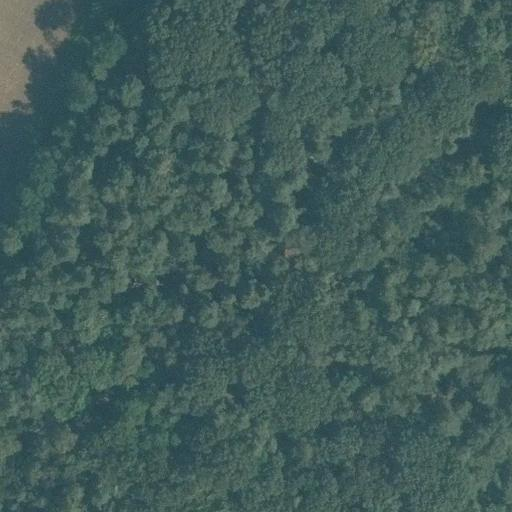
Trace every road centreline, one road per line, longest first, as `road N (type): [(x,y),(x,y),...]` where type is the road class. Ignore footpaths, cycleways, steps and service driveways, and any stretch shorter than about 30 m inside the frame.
road 1 (track): [(0,300),(338,511)]
road 2 (track): [(0,249),(123,0)]
road 3 (track): [(95,370),(29,511)]
